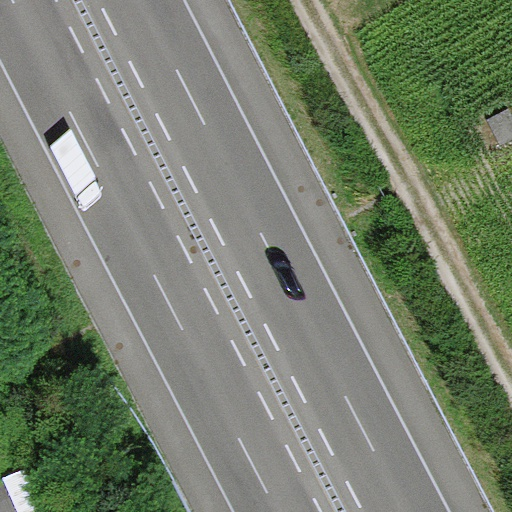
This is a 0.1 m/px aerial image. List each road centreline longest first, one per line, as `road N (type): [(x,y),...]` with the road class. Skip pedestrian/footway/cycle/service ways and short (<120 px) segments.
road 1 (motorway): [(411,511),(147,0)]
road 2 (motorway): [(26,0),(288,511)]
road 3 (track): [(307,0),(511,382)]
